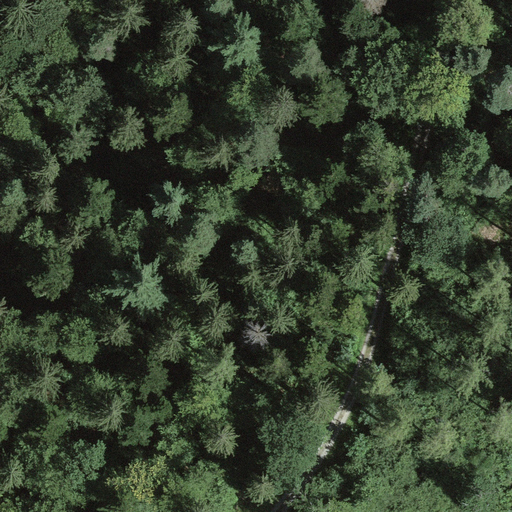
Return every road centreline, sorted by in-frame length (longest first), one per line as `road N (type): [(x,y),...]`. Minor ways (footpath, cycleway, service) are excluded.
road 1 (track): [(282,511),(346,410),(458,0)]
road 2 (track): [(0,390),(40,360),(76,316),(107,231),(75,0)]
